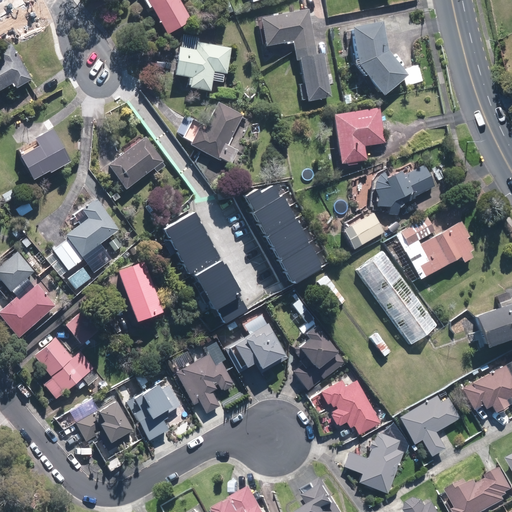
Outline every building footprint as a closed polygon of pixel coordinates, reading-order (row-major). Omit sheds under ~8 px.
[(173,0),(141,0),(164,38),(188,25),(173,0)] [(0,33),(14,26),(1,4),(0,5),(0,33)] [(305,11),(254,21),(260,50),(288,44),(300,105),(328,100),(319,56),(314,57),(305,11)] [(342,32),(350,69),(377,100),(402,79),(381,54),(375,25),(342,32)] [(225,76),(228,50),(191,44),(190,52),(173,50),(168,78),(186,81),(184,92),(207,95),(210,74),(225,76)] [(29,82),(9,47),(0,51),(0,91),(9,87),(12,92),(29,82)] [(218,161),(228,165),(234,151),(226,148),(240,117),(213,105),(203,126),(181,117),(173,135),(181,139),(179,142),(186,145),(184,149),(217,164),(218,161)] [(376,110),(327,118),(336,167),(363,162),(360,149),(382,145),(376,110)] [(67,165),(48,131),(29,141),(33,149),(13,160),(27,184),(43,176),(44,177),(67,165)] [(141,139),(102,168),(121,193),(150,171),(153,175),(163,168),(141,139)] [(393,218),(393,209),(433,190),(421,166),(402,175),(400,171),(387,177),(383,169),(372,174),(367,184),(367,210),(384,210),(384,218),(393,218)] [(255,185),(240,193),(248,209),(276,194),(270,182),(257,189),(255,185)] [(119,198),(106,184),(100,189),(112,203),(119,198)] [(0,195),(0,198),(3,203),(18,194),(14,187),(0,195)] [(286,204),(280,192),(276,194),(248,209),(255,221),(286,204)] [(50,252),(65,273),(80,262),(78,260),(116,232),(93,200),(77,212),(84,220),(61,237),(64,241),(50,252)] [(286,204),(255,221),(261,232),(293,215),(286,204)] [(194,215),(190,208),(159,226),(185,272),(189,270),(210,307),(212,305),(221,320),(243,307),(241,303),(233,289),(235,288),(194,215)] [(293,215),(261,232),(268,244),(299,227),(293,215)] [(370,215),(338,232),(349,251),(380,234),(370,215)] [(423,218),(391,237),(418,282),(457,260),(459,265),(470,259),(466,254),(470,252),(464,240),(466,239),(457,223),(434,237),(423,218)] [(29,244),(11,225),(6,231),(24,250),(29,244)] [(299,227),(268,244),(274,256),(306,238),(299,227)] [(306,238),(274,256),(281,268),(313,251),(306,238)] [(313,251),(281,268),(289,282),(320,265),(313,251)] [(380,251),(355,270),(409,344),(435,325),(380,251)] [(1,264),(0,264),(0,295),(3,300),(19,287),(1,264)] [(137,264),(110,274),(130,326),(157,315),(137,264)] [(81,268),(65,280),(74,291),(89,279),(81,268)] [(344,299),(323,275),(313,285),(334,309),(344,299)] [(12,299),(0,308),(0,324),(13,341),(53,308),(34,285),(14,301),(12,299)] [(296,299),(288,306),(303,324),(311,318),(296,299)] [(511,303),(466,318),(477,349),(511,337),(511,303)] [(252,314),(260,324),(268,317),(260,308),(252,314)] [(79,314),(63,327),(79,347),(95,334),(79,314)] [(266,324),(220,349),(234,375),(251,366),(256,376),(285,360),(266,324)] [(290,373),(305,393),(343,363),(312,325),(298,336),(302,341),(290,351),(301,365),(290,373)] [(374,330),(365,337),(380,359),(390,352),(374,330)] [(40,386),(53,401),(91,370),(78,353),(69,360),(52,339),(29,358),(47,380),(40,386)] [(213,352),(171,375),(190,408),(197,404),(204,416),(219,408),(210,392),(217,389),(219,392),(231,385),(213,352)] [(179,355),(167,365),(172,372),(185,363),(179,355)] [(500,366),(458,389),(470,411),(478,406),(481,410),(487,407),(491,415),(511,403),(511,375),(507,378),(500,366)] [(338,381),(315,393),(333,428),(342,423),(345,429),(350,427),(354,436),(377,424),(354,380),(341,386),(338,381)] [(161,381),(121,404),(144,443),(166,430),(159,419),(177,408),(161,381)] [(434,395),(393,418),(409,446),(418,441),(427,456),(441,449),(432,433),(457,418),(446,398),(438,402),(434,395)] [(111,400),(71,423),(83,444),(94,437),(106,458),(135,441),(111,400)] [(353,483),(383,495),(400,453),(393,450),(396,441),(371,431),(361,457),(345,451),(339,468),(356,475),(353,483)] [(452,511),(485,511),(511,497),(511,490),(500,469),(468,487),(464,480),(444,492),(455,510),(452,511)] [(341,511),(320,478),(298,492),(309,509),(303,511),(341,511)] [(262,511),(249,488),(228,499),(230,503),(213,511),(262,511)] [(438,511),(434,503),(425,507),(422,501),(413,499),(406,503),(404,511),(403,511),(438,511)]
